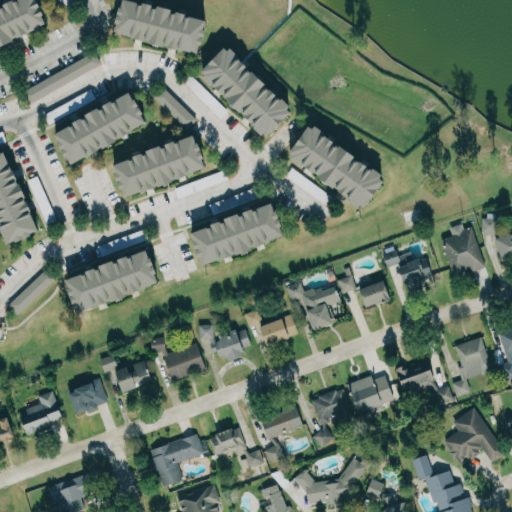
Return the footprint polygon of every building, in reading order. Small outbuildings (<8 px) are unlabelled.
[(23,0),(0,10),(0,50),(57,26),(45,0),(23,0)] [(132,0),(123,32),(207,57),(217,22),(140,0),(132,0)] [(273,140),(302,113),(239,46),(210,73),(273,140)] [(23,91),(28,103),(80,79),(74,67),(23,91)] [(157,97),(183,124),(194,114),(168,87),(157,97)] [(87,104),(82,95),(44,116),(49,125),(87,104)] [(56,130),(71,165),(151,129),(136,95),(56,130)] [(319,126),(297,158),(373,211),(395,179),(319,126)] [(199,137),(115,164),(126,198),(210,172),(199,137)] [(9,152),(0,155),(0,227),(8,248),(41,235),(9,152)] [(200,233),(211,267),(294,239),(283,205),(200,233)] [(501,217),(485,217),(485,233),(501,232),(501,217)] [(453,227),(455,236),(445,238),(452,263),(461,261),(465,274),(486,268),(472,221),(453,227)] [(506,267),(511,265),(511,233),(498,237),(506,267)] [(163,287),(151,252),(68,279),(79,314),(163,287)] [(405,265),(415,292),(425,288),(422,279),(438,273),(431,255),(405,265)] [(12,305),(21,315),(61,279),(51,268),(12,305)] [(346,294),(360,289),(355,275),(341,279),(346,294)] [(396,297),(389,279),(365,289),(373,307),(396,297)] [(319,330),(338,322),(332,305),(343,300),(337,284),(307,296),(302,284),(292,288),(296,297),(304,293),(319,330)] [(252,327),(265,322),(261,309),(247,314),(252,327)] [(266,325),(273,344),(302,333),(295,314),(266,325)] [(200,325),(203,339),(214,337),(217,357),(232,355),(232,358),(250,356),(249,346),(253,345),(251,330),(218,335),(216,323),(200,325)] [(511,330),(501,333),(510,362),(501,364),(505,377),(511,374),(511,330)] [(457,345),(463,367),(461,367),(464,380),(455,382),(458,396),(473,392),(469,377),(495,370),(486,337),(457,345)] [(210,366),(198,341),(166,356),(178,381),(210,366)] [(125,392),(153,379),(144,359),(116,372),(125,392)] [(117,366),(114,360),(108,363),(111,368),(117,366)] [(435,370),(420,374),(417,364),(399,369),(407,393),(426,387),(433,407),(456,399),(452,385),(441,389),(435,370)] [(350,383),(361,413),(371,409),(373,414),(385,410),(383,404),(399,398),(391,374),(375,379),(373,375),(350,383)] [(80,414),(112,401),(103,379),(71,392),(80,414)] [(322,447),(343,440),(337,421),(353,416),(344,389),(325,395),(331,414),(321,418),(326,430),(318,433),(322,447)] [(37,396),(40,404),(19,412),(27,434),(63,420),(52,391),(37,396)] [(508,453),(477,407),(455,421),(461,430),(446,441),(462,466),(487,450),(495,462),(508,453)] [(271,437),(307,427),(302,410),(266,420),(271,437)] [(0,442),(15,438),(8,417),(0,419),(0,442)] [(218,456),(244,448),(250,467),(266,462),(263,449),(251,453),(245,435),(241,436),(239,428),(212,436),(218,456)] [(185,481),(180,461),(211,453),(209,443),(206,444),(203,434),(153,448),(163,487),(185,481)] [(415,459),(421,479),(429,477),(440,511),(475,511),(466,482),(458,484),(453,470),(436,476),(430,455),(415,459)] [(359,481),(369,465),(355,457),(346,472),(359,481)] [(296,477),(316,505),(326,498),(333,509),(353,496),(340,478),(332,484),(327,477),(318,484),(308,469),(296,477)] [(80,511),(86,510),(81,492),(93,488),(88,473),(49,487),(57,511),(80,511)] [(410,511),(409,501),(400,502),(399,496),(385,497),(385,491),(387,484),(373,479),(367,495),(388,502),(384,511),(410,511)] [(224,511),(214,485),(181,498),(186,511),(224,511)]
